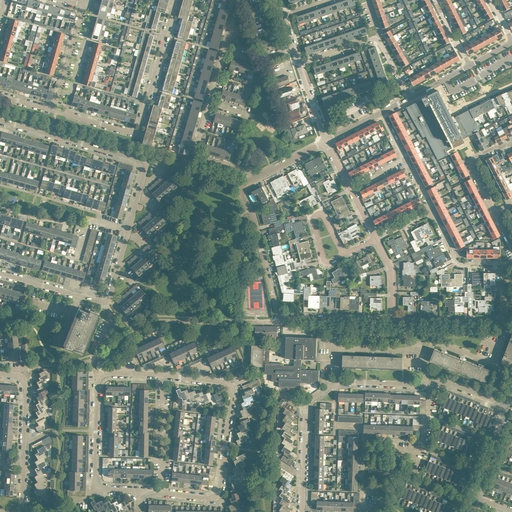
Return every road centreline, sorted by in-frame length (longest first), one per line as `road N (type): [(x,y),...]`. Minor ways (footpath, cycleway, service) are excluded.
road 1 (unclassified): [(64,114),(136,135),(175,0)]
road 2 (residential): [(138,491),(214,497),(230,387)]
road 3 (residential): [(127,374),(97,380),(95,481),(104,490),(138,491)]
road 4 (residential): [(302,511),(306,404),(338,381)]
road 5 (residential): [(0,120),(140,159)]
road 6 (residential): [(278,321),(242,191)]
road 7 (residential): [(338,381),(340,348),(426,351)]
road 8 (residential): [(504,310),(489,322),(391,320)]
